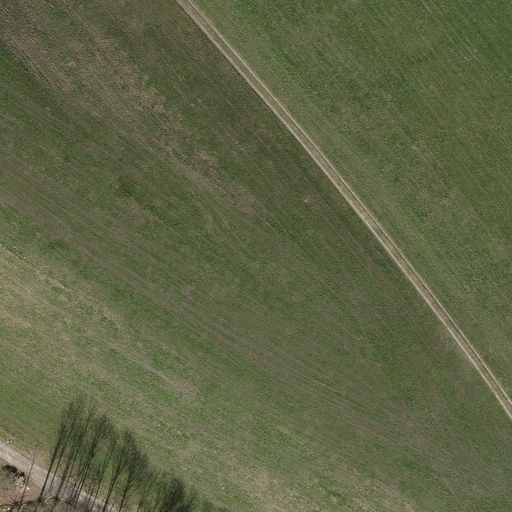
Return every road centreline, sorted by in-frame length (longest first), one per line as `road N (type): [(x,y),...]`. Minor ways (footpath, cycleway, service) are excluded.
road 1 (track): [(185,0),(306,137),(511,407)]
road 2 (track): [(110,511),(0,449)]
